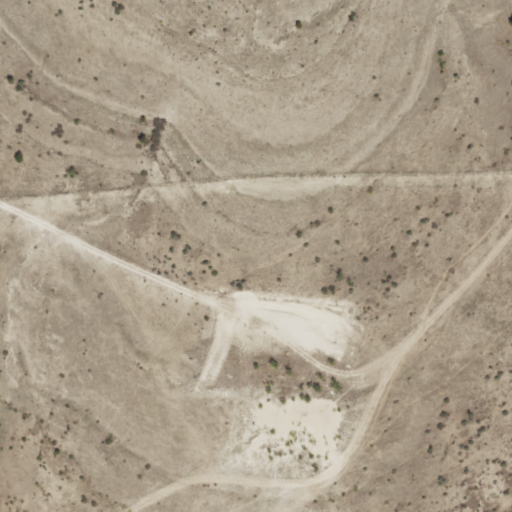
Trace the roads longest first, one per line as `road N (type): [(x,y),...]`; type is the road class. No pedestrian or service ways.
road 1 (track): [(306,511),(315,490),(440,334),(511,259)]
road 2 (track): [(399,385),(203,481),(157,511)]
